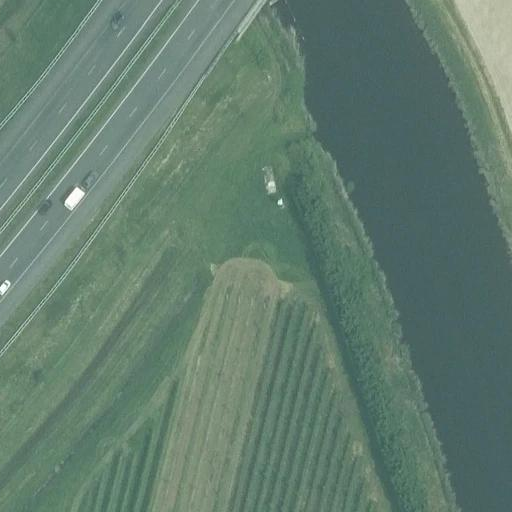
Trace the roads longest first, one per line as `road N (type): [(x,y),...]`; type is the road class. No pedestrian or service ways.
road 1 (motorway): [(0,283),(216,0)]
road 2 (motorway): [(144,0),(0,187)]
